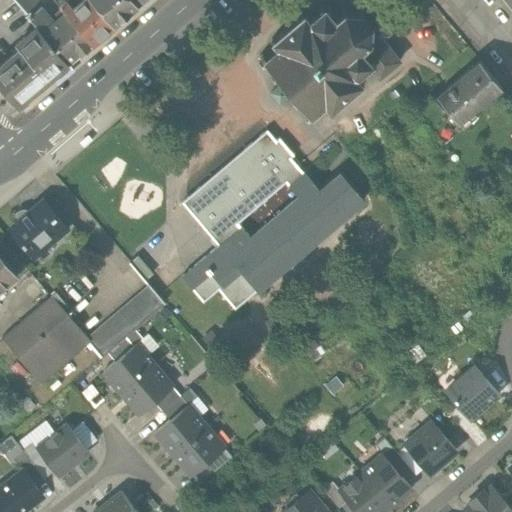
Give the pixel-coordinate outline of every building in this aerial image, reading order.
[(15,0),(40,28),(43,32),(59,19),(42,0),(15,0)] [(54,0),(42,0),(59,19),(66,14),(54,0)] [(96,45),(117,28),(93,0),(83,0),(80,3),(75,7),(69,0),(68,0),(63,5),(68,11),(96,45)] [(93,0),(117,28),(141,9),(134,0),(93,0)] [(134,0),(141,9),(151,0),(134,0)] [(272,86),(285,101),(293,95),(296,98),(291,102),(294,106),(299,102),(307,111),(302,116),(305,119),(308,117),(313,121),(315,119),(316,121),(330,109),(331,111),(334,108),(333,106),(344,97),(346,98),(349,95),(348,94),(359,84),(360,86),(363,83),(362,82),(363,81),(360,77),(359,79),(356,75),(368,66),(370,69),(371,69),(378,77),(400,60),(382,38),(373,45),(374,41),(369,40),(371,28),(376,26),(374,22),(370,24),(362,15),(364,11),(361,9),(358,13),(346,12),(345,7),(341,8),(342,13),(335,19),(328,10),(331,8),(328,4),(325,7),(324,6),(323,7),(321,4),(317,7),(320,10),(309,19),(306,16),(307,15),(305,12),(303,13),(302,12),(299,14),(300,16),(289,25),(288,24),(285,27),(286,28),(275,38),(273,36),(270,39),(271,41),(258,52),(259,54),(257,55),(261,60),(258,63),(260,66),(265,62),(274,73),(269,77),(272,81),(277,76),(280,80),(272,86)] [(71,66),(96,45),(68,11),(66,14),(59,19),(43,32),(71,66)] [(0,70),(0,86),(18,109),(26,102),(71,66),(43,32),(40,28),(20,43),(25,50),(0,70)] [(443,106),(460,128),(505,94),(487,72),(443,106)] [(282,142),(279,145),(270,135),(267,138),(265,136),(177,212),(212,252),(184,277),(210,307),(225,295),(236,308),(364,197),(338,167),(314,188),(292,163),(296,159),(282,142)] [(14,236),(37,261),(70,231),(46,206),(14,236)] [(0,297),(22,279),(0,253),(0,297)] [(148,291),(91,340),(105,356),(162,307),(156,300),(148,291)] [(53,296),(2,339),(39,383),(91,340),(53,296)] [(163,321),(169,314),(164,309),(158,316),(163,321)] [(210,331),(201,339),(210,349),(219,342),(210,331)] [(317,344),(311,337),(300,346),(311,358),(317,352),(313,347),(317,344)] [(138,346),(103,376),(120,396),(155,365),(138,346)] [(500,394),(474,363),(444,387),(457,403),(471,418),(500,394)] [(155,365),(120,396),(136,414),(141,410),(171,384),(155,365)] [(171,384),(141,410),(150,420),(180,395),(171,384)] [(180,395),(150,420),(160,432),(190,406),(180,395)] [(447,412),(464,432),(475,423),(471,418),(457,403),(447,412)] [(160,432),(155,436),(173,457),(208,427),(190,406),(160,432)] [(257,431),(265,424),(259,417),(257,418),(251,424),(257,431)] [(424,464),(432,474),(457,453),(427,418),(402,440),(406,444),(424,464)] [(37,450),(63,430),(54,419),(28,440),(37,450)] [(55,474),(59,480),(94,454),(91,450),(81,437),(71,424),(63,430),(37,450),(40,455),(55,474)] [(226,449),(208,427),(173,457),(192,478),(226,449)] [(99,444),(90,431),(81,437),(91,450),(99,444)] [(378,451),(396,472),(405,464),(396,453),(383,439),(374,447),(378,451)] [(37,450),(28,440),(7,456),(19,472),(23,468),(32,462),(40,455),(37,450)] [(396,453),(414,473),(424,464),(406,444),(396,453)] [(378,451),(358,469),(392,509),(412,491),(396,472),(378,451)] [(32,462),(46,481),(55,474),(40,455),(32,462)] [(23,468),(38,487),(46,481),(32,462),(23,468)] [(0,511),(29,511),(47,499),(38,487),(23,468),(19,472),(0,486),(0,511)] [(336,487),(357,511),(388,511),(392,509),(358,469),(336,487)] [(322,491),(337,509),(347,500),(336,487),(332,482),(322,491)] [(465,510),(467,511),(511,511),(511,507),(493,486),(465,510)] [(326,511),(309,492),(284,511),(326,511)] [(133,511),(121,495),(98,511),(133,511)] [(242,508),(245,511),(260,511),(252,501),(242,508)]
